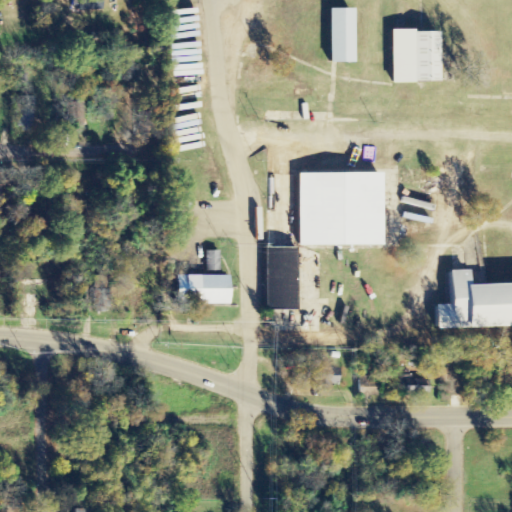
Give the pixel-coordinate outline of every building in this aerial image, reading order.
[(74,0),(75,12),(100,11),(100,0),(74,0)] [(328,60),(353,60),(353,6),(328,6),(328,60)] [(437,28),(389,28),(389,80),(437,80),(437,28)] [(34,97),(17,97),(16,129),(34,129),(34,97)] [(296,171),(296,244),(380,244),(380,171),(296,171)] [(292,311),(293,248),(262,248),(261,311),(292,311)] [(217,272),(217,251),(204,251),(204,272),(217,272)] [(511,280),(467,282),(467,268),(448,269),(449,302),(433,303),(434,327),(511,324),(511,280)] [(172,305),(224,305),(224,276),(171,277),(172,305)] [(108,291),(92,290),(91,312),(107,313),(108,291)] [(327,389),(328,385),(337,385),(338,368),(307,367),(306,381),(314,381),(314,388),(327,389)] [(400,395),(428,394),(427,376),(400,377),(400,395)] [(358,378),(357,396),(377,397),(377,379),(358,378)]
